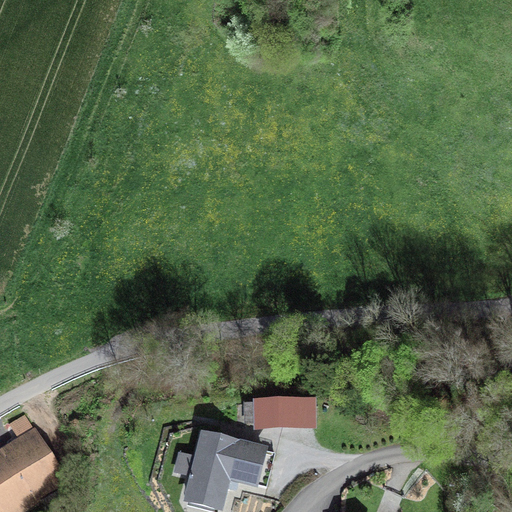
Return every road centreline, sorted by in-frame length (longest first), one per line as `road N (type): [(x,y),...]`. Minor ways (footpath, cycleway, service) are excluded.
road 1 (residential): [(0,407),(135,338),(172,328),(511,305)]
road 2 (residential): [(511,463),(396,453),(326,482),(293,511)]
